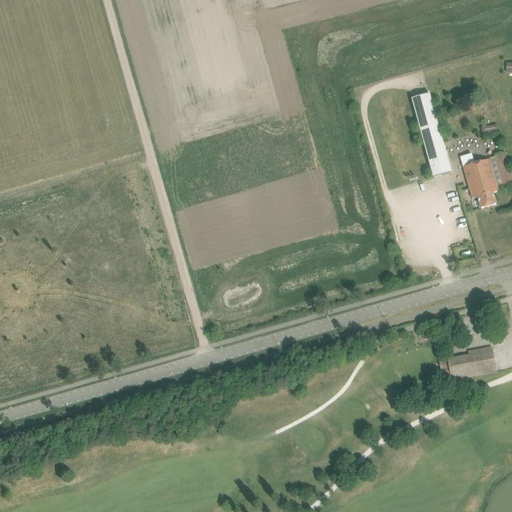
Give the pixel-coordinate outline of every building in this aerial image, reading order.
[(451,173),(429,94),(412,99),(434,178),(451,173)] [(490,126),(482,127),(483,134),(491,133),(490,126)] [(495,157),(489,158),(489,160),(496,182),(498,191),(499,191),(511,187),(511,177),(505,152),(495,155),(495,157)] [(472,154),(461,158),(470,189),(472,199),(478,198),(493,193),(499,192),(499,191),(498,191),(496,182),(489,160),(474,164),(472,154)] [(493,193),(478,198),(481,209),(496,205),(493,193)] [(452,380),(473,376),(496,372),(492,348),(469,353),(470,356),(449,360),(452,380)]
